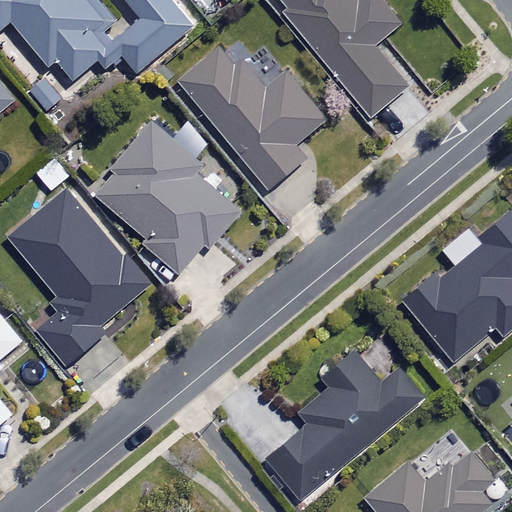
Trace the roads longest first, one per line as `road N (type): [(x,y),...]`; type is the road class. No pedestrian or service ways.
road 1 (residential): [(511,98),(167,383)]
road 2 (residential): [(167,383),(10,511)]
road 3 (residential): [(167,383),(274,511)]
